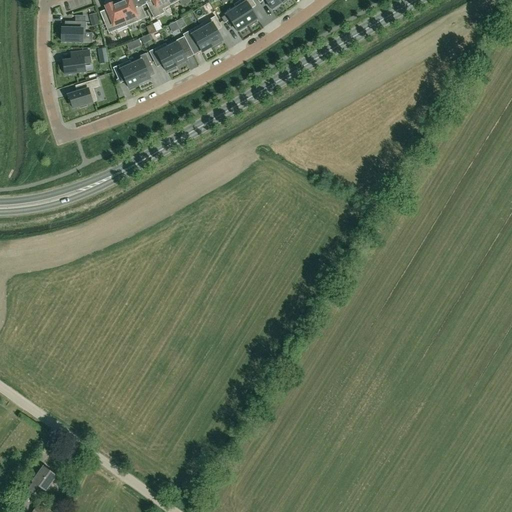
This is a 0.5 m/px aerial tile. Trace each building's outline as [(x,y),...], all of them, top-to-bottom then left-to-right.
[(121,0),(122,1),(118,3),(127,26),(147,18),(142,6),(134,9),(130,0),(121,0)] [(170,6),(166,0),(152,0),(152,1),(146,4),(154,19),(165,13),(163,10),(170,6)] [(251,0),(242,0),(234,6),(235,7),(247,26),(249,25),(250,27),(257,22),(256,21),(257,20),(251,9),(256,6),(251,0)] [(278,0),(257,0),(260,4),(265,0),(272,10),(281,3),(278,0)] [(127,26),(118,3),(114,5),(113,4),(105,7),(110,19),(104,22),(108,34),(127,26)] [(235,7),(225,13),(227,15),(222,19),(225,23),(230,20),(237,32),(247,26),(235,7)] [(216,17),(200,25),(212,47),(214,47),(215,48),(222,44),(221,42),(223,41),(217,31),(222,28),(216,17)] [(86,23),(65,22),(65,32),(62,32),(62,42),(83,43),(83,33),(85,33),(86,23)] [(200,25),(190,31),(183,35),(184,37),(191,50),(198,45),(202,53),(212,47),(200,25)] [(165,44),(176,67),(187,61),(183,53),(191,50),(184,37),(167,46),(165,44)] [(165,44),(149,52),(155,64),(160,61),(166,72),(168,73),(176,69),(175,67),(176,67),(165,44)] [(98,50),(99,57),(106,56),(105,48),(98,50)] [(62,64),(64,77),(85,75),(84,66),(90,66),(89,54),(75,55),(76,62),(62,64)] [(130,61),(129,61),(140,84),(150,79),(145,68),(151,66),(146,54),(140,57),(141,59),(131,63),(130,61)] [(129,61),(113,69),(118,80),(124,78),(129,89),(130,88),(131,90),(139,86),(138,85),(140,84),(129,61)] [(77,85),(79,92),(68,96),(70,104),(71,103),(73,109),(79,107),(80,109),(87,107),(86,105),(97,102),(93,89),(100,87),(97,79),(77,85)] [(45,467),(27,488),(33,493),(38,487),(39,489),(42,486),(46,489),(57,477),(45,467)] [(33,511),(51,511),(39,503),(33,511)]
